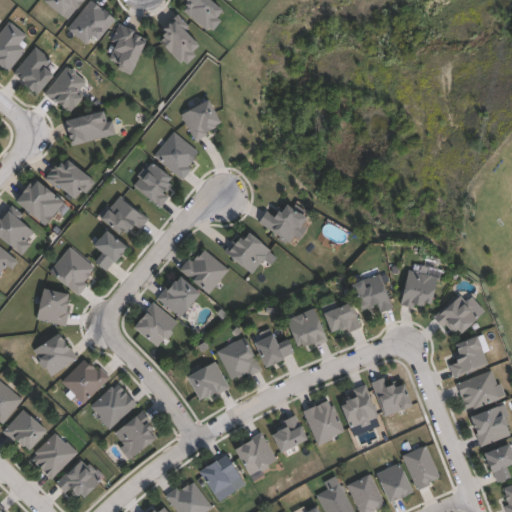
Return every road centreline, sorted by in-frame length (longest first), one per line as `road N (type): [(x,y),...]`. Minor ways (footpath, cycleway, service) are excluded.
road 1 (residential): [(403,352),(307,379),(245,410),(104,511)]
road 2 (residential): [(195,440),(116,344),(110,321),(196,209),(222,198)]
road 3 (residential): [(473,511),(417,368),(403,352)]
